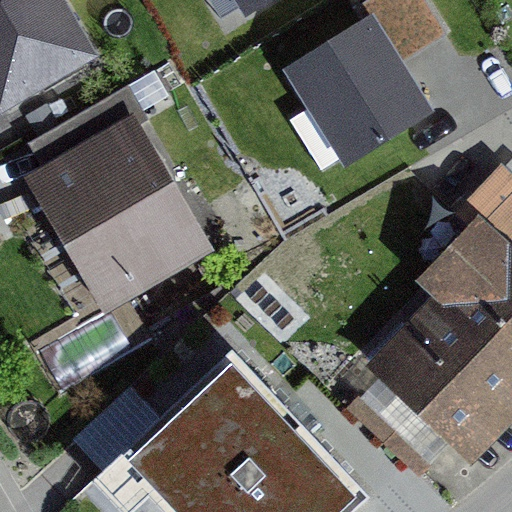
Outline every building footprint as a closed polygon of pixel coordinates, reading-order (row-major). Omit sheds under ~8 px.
[(0,0),(0,101),(85,52),(59,7),(70,0),(0,0)] [(228,0),(245,26),(286,0),(228,0)] [(281,77),(345,176),(434,118),(426,105),(438,97),(420,70),(408,78),(401,66),(451,34),(428,0),(372,0),(357,10),(365,23),(281,77)] [(94,152),(48,179),(114,292),(200,241),(133,128),(94,152)] [(422,250),(438,265),(415,289),(428,302),(363,371),(376,383),(347,413),(417,479),(446,449),(470,472),(511,427),(511,177),(501,167),(422,250)] [(352,511),(368,497),(230,351),(159,418),(146,429),(91,481),(120,511),(130,511),(147,496),(162,511),(352,511)]
